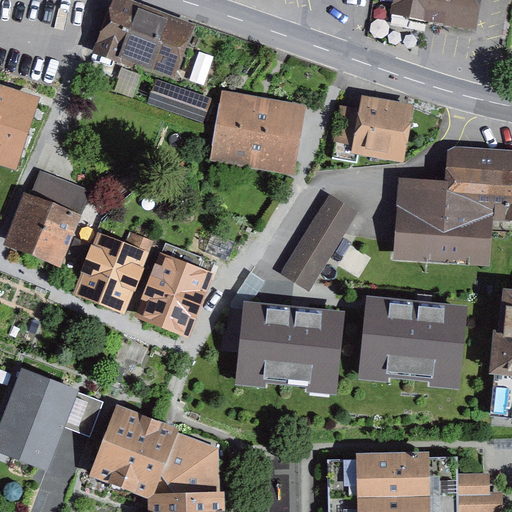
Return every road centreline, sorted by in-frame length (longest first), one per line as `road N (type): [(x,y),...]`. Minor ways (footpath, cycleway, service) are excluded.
road 1 (secondary): [(180,0),(511,106)]
road 2 (residential): [(56,118),(100,0)]
